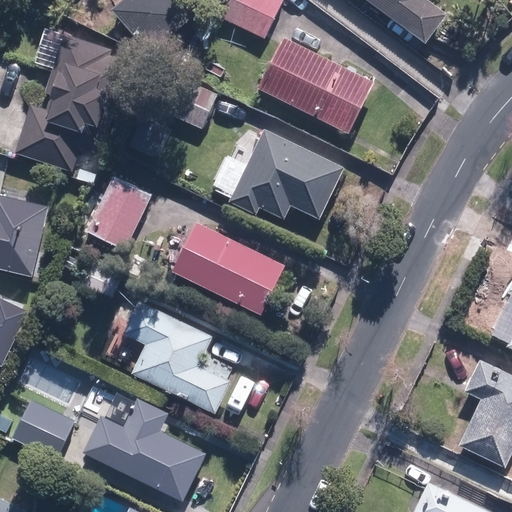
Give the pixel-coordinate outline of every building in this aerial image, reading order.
[(124,0),(114,8),(152,52),(197,14),(185,0),(124,0)] [(268,38),(284,0),(225,0),(219,16),(268,38)] [(366,0),(426,44),(447,16),(425,0),(366,0)] [(47,96),(37,93),(19,151),(75,169),(82,147),(111,156),(124,114),(117,112),(136,52),(67,31),(47,96)] [(377,81),(288,38),(263,89),(352,132),(377,81)] [(204,128),(220,94),(189,80),(174,114),(204,128)] [(321,219),(346,167),(267,129),(232,201),(260,214),(263,206),(288,218),(294,207),(321,219)] [(116,177),(90,231),(127,249),(153,195),(116,177)] [(0,267),(35,276),(52,207),(0,194),(0,267)] [(288,263),(198,220),(173,271),(263,314),(288,263)] [(0,364),(1,365),(28,314),(0,299),(0,364)] [(217,337),(141,300),(126,332),(148,343),(134,372),(218,413),(234,380),(203,365),(217,337)] [(511,456),(511,370),(482,356),(466,388),(482,396),(459,442),(507,466),(511,456)] [(164,430),(173,412),(141,397),(127,425),(105,414),(86,454),(186,501),(210,452),(164,430)] [(79,420),(33,398),(15,436),(61,458),(79,420)] [(497,511),(498,511),(430,479),(415,511),(417,511),(497,511)] [(0,511),(30,511),(31,510),(0,494),(0,511)]
